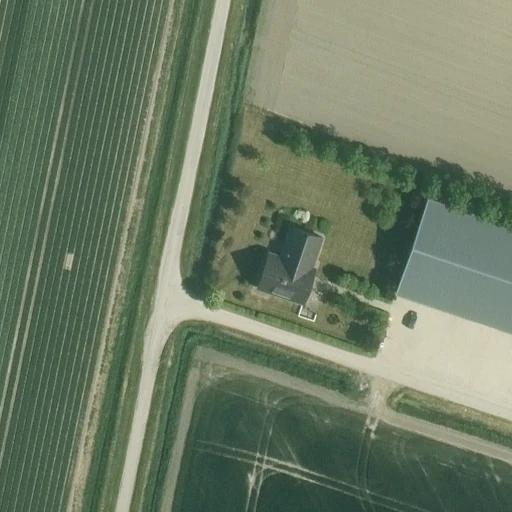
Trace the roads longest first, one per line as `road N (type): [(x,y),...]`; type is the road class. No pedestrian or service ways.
road 1 (unclassified): [(120,511),(220,0)]
road 2 (track): [(511,414),(162,297)]
